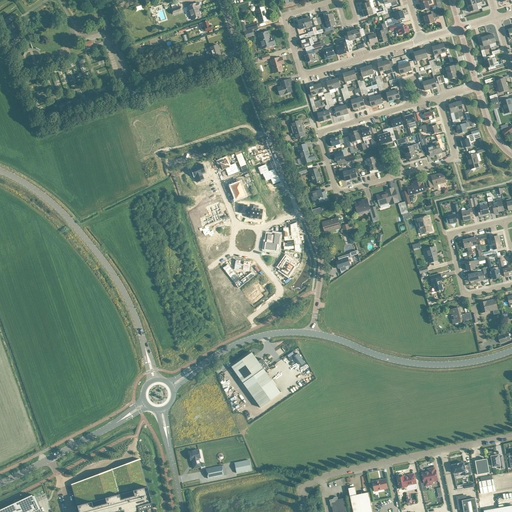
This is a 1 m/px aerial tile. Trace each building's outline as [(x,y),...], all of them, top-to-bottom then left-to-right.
[(361,5),(363,11),(372,9),(369,0),(368,0),(363,2),(364,4),(361,5)] [(428,5),(432,4),(431,0),(420,4),(422,11),(430,9),(428,5)] [(434,7),(434,8),(430,9),(431,11),(439,9),(442,8),(439,0),(436,0),(437,5),(435,6),(434,7)] [(187,6),(192,20),(198,18),(198,19),(199,18),(201,17),(198,8),(200,7),(198,3),(187,6)] [(478,10),(477,4),(477,3),(468,6),(470,12),(478,10)] [(269,21),(269,20),(265,7),(256,9),(255,7),(253,6),(251,7),(251,8),(251,10),(253,11),(254,11),(256,17),(257,16),(260,23),(269,21)] [(430,25),(431,24),(435,23),(434,19),(445,15),(442,8),(439,9),(431,11),(432,15),(424,17),(425,17),(426,20),(425,20),(427,25),(430,24),(430,25)] [(363,11),(365,17),(374,15),(372,9),(363,11)] [(387,21),(385,22),(385,24),(386,27),(388,27),(388,26),(395,24),(400,23),(399,20),(405,18),(403,11),(398,13),(395,14),(396,17),(391,19),(392,22),(388,23),(387,21)] [(329,12),(323,14),(326,22),(334,20),(333,14),(330,15),(329,12)] [(304,19),(306,28),(312,26),(310,18),(304,19)] [(306,28),(304,19),(298,21),(301,30),(306,28)] [(336,26),(334,20),(326,22),(323,23),(326,32),(330,30),(333,30),(334,29),(333,26),(336,26)] [(207,21),(199,23),(201,30),(205,29),(205,32),(212,29),(211,25),(209,26),(207,21)] [(380,28),(376,29),(376,31),(377,34),(377,35),(378,38),(379,37),(379,38),(380,43),(388,41),(386,34),(388,33),(387,29),(386,27),(385,24),(385,22),(383,22),(384,24),(379,26),(380,28)] [(396,28),(395,29),(396,30),(397,36),(398,36),(409,32),(407,25),(404,26),(399,28),(397,28),(396,28)] [(360,32),(359,29),(353,31),(356,40),(362,38),(360,32),(361,32),(360,31),(360,32)] [(368,29),(364,30),(367,39),(369,46),(369,47),(372,46),(371,44),(374,43),(378,42),(377,37),(376,36),(377,35),(377,34),(376,31),(373,32),(371,33),(370,33),(368,29)] [(245,32),(247,38),(254,36),(252,30),(245,32)] [(356,40),(353,31),(347,32),(348,35),(345,36),(345,39),(346,41),(347,46),(349,52),(352,51),(350,44),(351,43),(350,41),(356,40)] [(276,44),(274,38),(270,39),(268,32),(259,34),(261,41),(260,41),(261,45),(262,49),(272,46),(276,44)] [(493,34),(487,36),(490,45),(496,43),(493,34)] [(490,45),(487,36),(481,38),(484,47),(490,45)] [(314,44),(312,38),(301,41),(303,49),(305,48),(306,51),(314,49),(321,47),(320,42),(314,44)] [(337,47),(339,55),(346,53),(345,47),(347,46),(346,41),(345,39),(339,41),(340,45),(337,46),(337,47)] [(438,46),(440,54),(446,53),(444,44),(438,46)] [(208,58),(205,59),(207,65),(219,61),(217,56),(220,55),(217,45),(210,47),(211,50),(210,51),(206,52),(208,58)] [(432,47),(435,56),(440,54),(438,46),(432,47)] [(333,47),(328,49),(327,47),(324,49),(322,49),(326,59),(329,58),(328,57),(335,55),(333,47)] [(420,51),(422,60),(428,58),(425,49),(420,51)] [(414,53),(415,57),(417,61),(422,60),(420,51),(414,53)] [(310,54),(305,56),(307,63),(314,61),(318,59),(316,53),(315,53),(312,54),(310,54)] [(487,57),(484,58),(485,61),(484,61),(484,62),(486,68),(487,69),(489,68),(494,66),(495,66),(496,65),(496,63),(494,58),(492,59),(492,58),(495,57),(495,55),(493,55),(491,56),(487,57)] [(283,71),(281,64),(284,64),(282,57),(279,58),(271,60),(274,73),(283,71)] [(383,62),(386,70),(392,69),(389,60),(383,62)] [(494,66),(489,68),(490,71),(489,71),(490,72),(493,71),(496,70),(504,67),(507,67),(506,64),(506,63),(505,60),(501,61),(502,64),(499,65),(496,65),(495,66),(494,66)] [(413,61),(404,64),(406,73),(412,71),(411,69),(415,68),(413,61)] [(383,62),(378,63),(380,72),(386,70),(383,62)] [(406,73),(404,64),(398,66),(401,74),(406,73)] [(374,74),(372,65),(366,67),(369,76),(374,74)] [(446,68),(447,74),(456,71),(454,66),(446,68)] [(361,80),(363,87),(363,89),(366,88),(363,77),(369,76),(366,67),(360,69),(361,71),(358,72),(361,80)] [(355,70),(349,72),(352,81),(357,79),(355,70)] [(388,77),(389,81),(398,78),(396,71),(392,72),(393,75),(392,75),(388,76),(388,77)] [(458,77),(456,71),(447,74),(449,80),(458,77)] [(346,83),(352,81),(349,72),(343,74),(346,83)] [(375,77),(376,81),(377,83),(371,84),(372,86),(377,84),(381,83),(379,76),(375,77)] [(338,78),(333,80),(335,89),(341,87),(338,78)] [(505,78),(496,81),(498,87),(507,84),(505,78)] [(280,82),(282,86),(278,88),(280,96),(292,92),(290,83),(292,82),(291,79),(280,82)] [(437,88),(434,79),(428,80),(431,89),(437,88)] [(329,91),(335,89),(333,80),(327,82),(329,91)] [(428,80),(423,82),(425,91),(431,89),(428,80)] [(318,94),(320,93),(324,92),(321,83),(315,85),(318,94)] [(507,84),(498,87),(500,93),(509,90),(507,84)] [(310,87),(312,96),(318,94),(315,85),(310,87)] [(354,90),(353,87),(348,88),(347,85),(344,86),(346,95),(350,94),(349,91),(354,90)] [(392,91),(395,100),(400,98),(399,93),(399,92),(397,86),(391,88),(392,91)] [(389,102),(395,100),(392,91),(386,93),(389,102)] [(368,95),(370,102),(372,107),(377,105),(375,96),(373,92),(368,94),(368,95)] [(351,101),(351,98),(350,94),(346,95),(349,102),(350,107),(353,106),(354,109),(359,108),(357,99),(351,101)] [(381,95),(375,96),(377,105),(383,104),(381,95)] [(365,106),(363,97),(357,99),(359,108),(365,106)] [(511,101),(511,99),(501,102),(504,114),(511,111),(511,107),(511,103),(511,102),(511,101)] [(455,103),(458,112),(459,117),(463,116),(462,110),(464,110),(461,101),(455,103)] [(320,103),(315,105),(312,106),(314,112),(317,112),(316,108),(321,107),(320,103)] [(460,119),(459,117),(458,112),(455,103),(449,105),(452,113),(454,113),(456,120),(453,121),(454,124),(461,122),(460,119)] [(346,105),(340,107),(343,116),(349,114),(346,105)] [(335,109),(336,113),(337,117),(343,116),(340,107),(335,109)] [(329,110),(323,112),(326,121),(332,119),(329,110)] [(317,114),(320,122),(326,121),(323,112),(317,114)] [(423,122),(424,125),(429,123),(428,120),(435,118),(433,112),(425,114),(426,118),(423,119),(422,119),(423,122)] [(408,124),(412,123),(413,127),(416,126),(413,115),(406,117),(408,124)] [(391,121),(393,128),(394,132),(395,135),(397,140),(400,139),(397,131),(396,127),(400,126),(401,130),(404,129),(402,123),(401,118),(394,120),(394,122),(392,123),(391,121)] [(470,127),(469,125),(477,123),(475,118),(470,119),(467,120),(462,122),(463,124),(457,126),(459,134),(467,132),(466,129),(470,127)] [(296,139),(297,139),(301,138),(302,138),(302,137),(305,136),(301,121),(291,124),(296,139)] [(387,134),(384,134),(387,143),(393,141),(391,136),(395,135),(394,132),(393,128),(391,121),(388,122),(390,128),(386,130),(387,134)] [(431,123),(429,124),(429,123),(424,125),(422,126),(425,132),(430,131),(432,135),(439,133),(437,125),(432,127),(431,123)] [(511,128),(511,127),(503,133),(502,134),(504,137),(505,136),(506,136),(511,131),(511,128)] [(362,129),(362,130),(364,137),(363,138),(364,141),(372,139),(369,128),(365,129),(365,128),(362,129)] [(361,143),(358,131),(350,133),(353,142),(357,141),(358,144),(361,143)] [(471,146),(470,143),(476,141),(475,139),(477,138),(477,141),(482,140),(479,132),(472,135),(467,136),(468,139),(461,141),(463,148),(466,148),(467,148),(467,147),(471,146)] [(420,133),(417,134),(421,150),(425,148),(420,133)] [(381,145),(387,143),(384,134),(378,136),(381,145)] [(346,148),(351,147),(348,137),(343,138),(343,139),(339,140),(338,137),(330,139),(331,142),(331,143),(333,147),(344,143),(346,148)] [(438,140),(432,142),(433,146),(436,155),(442,153),(440,148),(439,144),(439,142),(439,143),(438,140)] [(298,147),(301,158),(300,159),(301,164),(311,161),(315,159),(314,154),(310,155),(306,144),(298,147)] [(413,146),(404,148),(406,154),(415,151),(420,150),(418,144),(413,145),(413,146)] [(428,147),(425,148),(427,155),(430,154),(430,156),(436,155),(433,146),(428,147)] [(255,147),(245,150),(247,154),(250,153),(252,157),(254,162),(258,160),(260,165),(271,160),(266,149),(262,151),(262,149),(261,150),(257,151),(256,147),(255,147)] [(335,155),(337,161),(344,159),(343,156),(346,155),(347,154),(347,153),(346,149),(342,150),(342,152),(335,155)] [(240,151),(235,153),(240,167),(246,165),(240,151)] [(415,151),(406,154),(407,160),(409,159),(410,162),(420,159),(419,155),(417,154),(415,154),(415,151)] [(472,155),(467,156),(468,161),(469,164),(468,165),(470,170),(479,167),(478,162),(477,158),(478,158),(476,154),(472,155),(472,154),(471,155),(472,155)] [(227,156),(217,160),(219,165),(220,165),(221,167),(219,167),(219,168),(221,167),(222,170),(225,169),(228,176),(238,172),(235,163),(230,165),(227,156)] [(375,157),(366,160),(368,165),(377,163),(375,157)] [(377,163),(368,165),(370,171),(371,174),(379,172),(378,169),(379,168),(377,163)] [(190,169),(193,178),(194,178),(194,177),(195,177),(197,182),(204,180),(204,179),(202,176),(201,174),(202,174),(205,173),(206,173),(202,164),(190,169)] [(266,164),(258,168),(260,175),(262,174),(263,177),(264,177),(266,181),(270,179),(273,185),(280,181),(278,176),(276,173),(275,174),(273,169),(268,171),(266,164)] [(342,168),(339,169),(342,178),(345,177),(346,181),(352,180),(349,171),(344,173),(342,168)] [(309,171),(313,184),(319,182),(320,182),(322,181),(321,177),(320,177),(317,169),(309,171)] [(355,169),(349,171),(352,180),(358,178),(355,169)] [(432,178),(428,179),(431,188),(434,187),(434,190),(439,189),(437,184),(446,181),(443,173),(435,176),(435,177),(432,178)] [(421,180),(417,181),(413,182),(414,185),(407,188),(410,195),(425,191),(423,183),(422,183),(421,180)] [(245,196),(239,183),(231,186),(236,199),(245,196)] [(275,188),(266,192),(268,199),(273,197),(278,211),(289,207),(283,193),(278,195),(275,188)] [(387,193),(377,196),(377,198),(380,208),(390,205),(397,203),(399,202),(395,191),(394,191),(393,188),(389,189),(390,192),(387,193)] [(325,192),(322,193),(321,190),(310,193),(313,201),(319,199),(320,203),(328,200),(325,192)] [(494,213),(504,211),(501,198),(496,200),(497,203),(493,204),(493,201),(492,197),(487,198),(488,202),(489,202),(491,210),(494,210),(494,213)] [(367,199),(363,200),(355,203),(358,212),(358,215),(370,212),(373,222),(379,221),(375,207),(371,208),(370,209),(367,199)] [(406,205),(405,202),(398,204),(399,207),(401,215),(402,214),(408,213),(406,205)] [(208,217),(202,219),(204,225),(204,226),(220,220),(218,215),(222,213),(219,207),(220,206),(219,204),(208,208),(212,216),(208,217)] [(240,204),(238,213),(246,214),(246,210),(248,211),(247,217),(252,218),(252,219),(256,219),(261,219),(262,210),(258,209),(258,206),(254,205),(253,209),(249,208),(248,209),(246,208),(247,205),(240,204)] [(481,209),(478,209),(478,211),(479,216),(489,213),(488,209),(487,205),(480,207),(481,209)] [(462,212),(463,216),(464,221),(471,219),(471,217),(473,216),(471,209),(469,209),(469,211),(466,211),(465,209),(464,208),(462,208),(462,210),(462,212)] [(412,218),(410,212),(402,214),(404,221),(412,218)] [(450,224),(457,222),(455,212),(452,213),(452,215),(448,216),(450,224)] [(429,216),(417,220),(421,234),(432,231),(430,223),(431,223),(429,216)] [(323,223),(321,224),(322,228),(324,228),(326,235),(330,233),(330,231),(335,229),(336,232),(339,231),(340,228),(341,228),(338,218),(332,220),(332,219),(331,220),(322,223),(323,223)] [(283,231),(284,240),(290,239),(289,236),(292,236),(292,239),(294,239),(295,245),(300,244),(301,244),(300,238),(301,238),(301,237),(300,238),(298,228),(299,227),(297,227),(297,222),(296,222),(290,225),(290,228),(290,229),(288,229),(288,231),(283,231)] [(343,226),(344,228),(342,229),(341,231),(342,233),(343,232),(344,234),(344,235),(348,234),(348,235),(352,234),(351,230),(349,224),(343,226)] [(223,239),(224,234),(221,234),(221,231),(217,230),(215,245),(211,245),(211,250),(218,251),(219,246),(222,247),(223,242),(224,242),(224,239),(223,239)] [(265,242),(264,250),(268,250),(276,251),(277,244),(279,245),(280,234),(274,233),(274,235),(267,234),(266,242),(265,242)] [(480,245),(480,247),(483,246),(482,239),(486,238),(486,239),(489,238),(489,234),(478,237),(479,240),(480,245)] [(499,236),(490,238),(492,244),(500,242),(499,236)] [(469,239),(471,247),(476,246),(477,250),(478,250),(479,255),(478,255),(473,256),(474,258),(479,257),(483,256),(482,253),(481,249),(480,247),(480,245),(477,245),(476,237),(469,239)] [(464,242),(463,242),(463,243),(464,243),(465,248),(467,248),(469,255),(473,254),(471,247),(469,239),(463,240),(464,242)] [(438,260),(436,255),(437,255),(436,252),(435,247),(426,249),(429,258),(428,258),(429,263),(438,260)] [(339,261),(336,262),(338,266),(340,266),(341,268),(342,272),(341,272),(342,274),(349,268),(348,266),(351,265),(350,264),(350,265),(348,259),(352,258),(352,257),(358,254),(357,250),(350,253),(350,254),(338,258),(339,261)] [(286,256),(279,267),(282,269),(280,271),(288,276),(294,267),(289,264),(291,260),(286,256)] [(234,269),(234,270),(248,272),(249,272),(249,271),(250,262),(249,262),(236,260),(235,260),(234,269)] [(479,264),(478,261),(466,263),(467,271),(475,269),(474,265),(479,264)] [(228,265),(223,268),(227,273),(235,283),(239,280),(237,277),(235,279),(233,276),(235,274),(228,265)] [(507,269),(503,270),(505,277),(511,275),(511,273),(510,265),(507,266),(507,269)] [(500,278),(499,273),(498,267),(491,269),(493,280),(500,278)] [(470,282),(475,281),(476,282),(478,282),(484,280),(482,271),(468,275),(470,282)] [(252,272),(241,280),(244,284),(254,275),(252,272)] [(222,274),(210,283),(211,283),(215,290),(216,289),(226,281),(229,285),(234,291),(238,288),(235,283),(227,273),(223,276),(222,274)] [(440,274),(431,276),(433,283),(436,292),(443,290),(440,281),(442,280),(440,274)] [(247,296),(247,297),(247,296),(253,304),(254,304),(257,301),(257,302),(260,299),(263,296),(264,296),(263,296),(261,293),(264,290),(265,290),(264,290),(259,283),(255,286),(257,288),(247,296)] [(228,289),(224,284),(212,294),(216,298),(228,289)] [(247,301),(240,291),(233,296),(241,306),(247,301)] [(495,300),(484,302),(480,303),(482,313),(497,309),(495,300)] [(235,306),(232,308),(230,306),(225,310),(226,312),(223,315),(223,316),(229,323),(229,324),(230,323),(234,320),(234,321),(235,321),(235,320),(237,318),(238,318),(237,317),(241,314),(242,314),(242,313),(236,306),(235,305),(235,306)] [(454,320),(452,320),(453,324),(459,323),(464,322),(464,321),(469,320),(468,313),(461,315),(460,308),(449,310),(450,317),(453,316),(454,320)] [(508,332),(498,336),(500,343),(511,340),(511,339),(510,333),(508,333),(508,332)] [(251,352),(231,367),(260,408),(280,393),(265,371),(269,368),(262,359),(258,361),(251,352)] [(188,452),(189,457),(190,460),(191,460),(193,469),(201,467),(199,458),(200,458),(198,450),(188,452)] [(491,456),(493,467),(500,466),(501,469),(505,468),(503,455),(499,456),(499,455),(495,455),(495,454),(492,454),(492,456),(491,456)] [(123,511),(138,511),(147,510),(152,508),(139,460),(139,459),(138,459),(139,463),(101,483),(72,486),(72,484),(71,484),(71,485),(78,511),(117,511),(123,510),(123,511)] [(487,459),(475,461),(478,475),(490,473),(487,459)] [(249,460),(234,463),(236,473),(251,470),(249,460)] [(464,471),(464,475),(471,474),(469,463),(464,464),(464,463),(460,464),(459,463),(459,464),(457,464),(456,464),(452,465),(454,473),(464,471)] [(208,479),(223,476),(221,466),(206,469),(208,479)] [(428,469),(428,472),(422,473),(424,483),(425,483),(425,486),(432,485),(432,484),(431,481),(438,480),(436,470),(435,470),(435,468),(428,469)] [(398,477),(397,477),(399,488),(399,489),(401,488),(401,489),(401,490),(402,490),(403,490),(405,490),(405,489),(405,488),(407,487),(408,491),(417,489),(416,484),(416,483),(414,474),(408,475),(408,476),(407,477),(405,477),(404,476),(404,475),(403,476),(403,475),(402,474),(401,474),(400,474),(399,474),(399,475),(398,475),(398,476),(398,477)] [(386,479),(373,482),(375,491),(375,490),(378,490),(388,488),(386,479)] [(494,479),(479,482),(481,493),(496,491),(494,479)] [(355,487),(349,488),(353,511),(372,511),(369,492),(357,495),(355,487)] [(500,489),(503,499),(509,497),(506,488),(500,489)] [(31,495),(0,509),(0,511),(42,511),(34,495),(32,496),(31,495)] [(464,509),(464,511),(477,511),(475,498),(466,500),(466,495),(457,497),(459,509),(459,510),(464,509)] [(331,507),(332,506),(333,511),(347,511),(344,498),(338,499),(337,497),(334,497),(333,499),(329,500),(331,507)]
